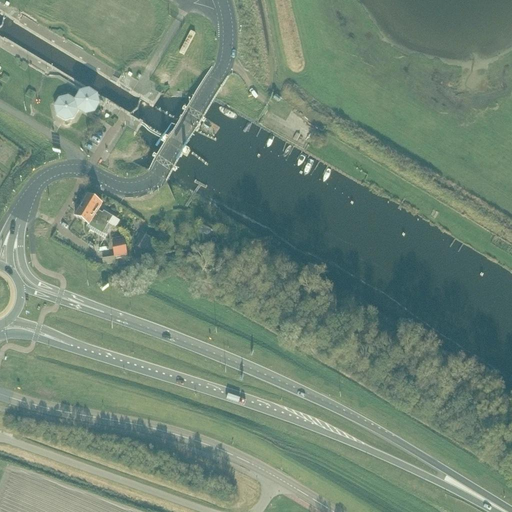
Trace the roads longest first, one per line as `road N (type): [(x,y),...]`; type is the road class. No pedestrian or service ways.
road 1 (primary): [(506,511),(338,409),(99,311)]
road 2 (primary): [(89,348),(293,415),(500,511)]
road 3 (unclassified): [(15,221),(35,186),(60,171),(85,170),(126,190),(158,177),(224,64),(223,0)]
road 4 (tertiary): [(277,478),(178,435),(0,395)]
road 5 (unclassified): [(207,511),(0,437)]
road 6 (primary): [(99,311),(33,281),(15,221)]
